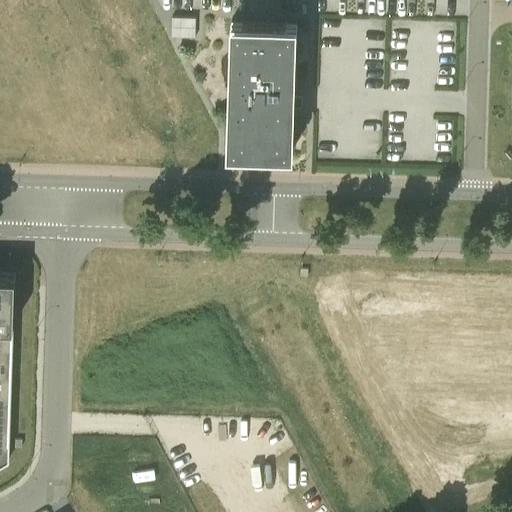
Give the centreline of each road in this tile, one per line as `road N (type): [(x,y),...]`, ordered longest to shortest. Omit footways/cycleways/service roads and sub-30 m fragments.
road 1 (unclassified): [(58,233),(53,482),(3,511)]
road 2 (unclassified): [(272,240),(511,248)]
road 3 (unclassified): [(511,196),(274,188)]
road 4 (unclassified): [(274,188),(59,184)]
road 5 (unclassified): [(58,233),(272,240)]
